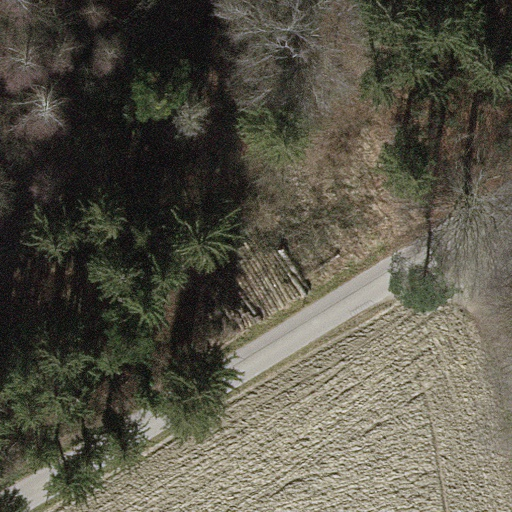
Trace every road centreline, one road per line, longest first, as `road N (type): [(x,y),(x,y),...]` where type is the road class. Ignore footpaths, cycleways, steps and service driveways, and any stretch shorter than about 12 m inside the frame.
road 1 (unclassified): [(0,511),(511,201)]
road 2 (track): [(446,241),(490,309),(511,375)]
